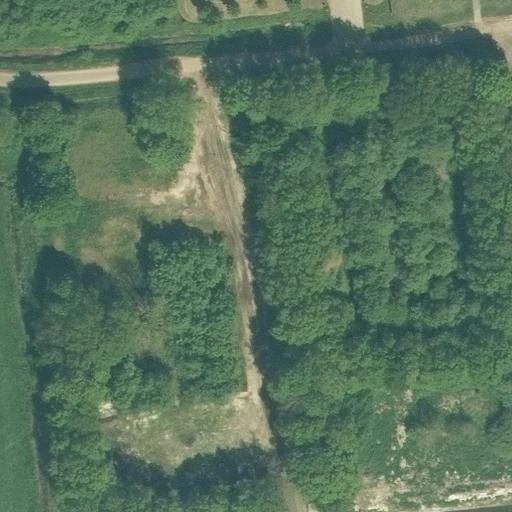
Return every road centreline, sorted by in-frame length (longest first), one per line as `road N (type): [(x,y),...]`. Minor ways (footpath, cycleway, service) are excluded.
road 1 (unclassified): [(0,80),(351,49)]
road 2 (unclassified): [(351,49),(511,25)]
